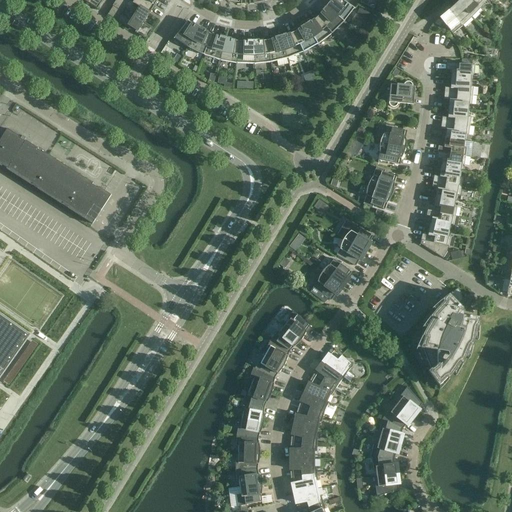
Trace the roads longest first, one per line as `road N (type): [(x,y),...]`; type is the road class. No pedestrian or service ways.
road 1 (tertiary): [(125,87),(244,164),(252,187),(113,408),(25,511)]
road 2 (residential): [(434,511),(411,464),(415,440),(434,414),(396,348),(349,305)]
road 3 (residential): [(282,511),(274,455),(279,408),(349,305)]
road 4 (residential): [(396,234),(428,79)]
road 5 (tertiary): [(0,7),(125,87)]
road 6 (residential): [(183,0),(237,25),(282,20),(311,0)]
road 7 (residential): [(265,125),(149,50)]
road 8 (residential): [(511,306),(396,234)]
